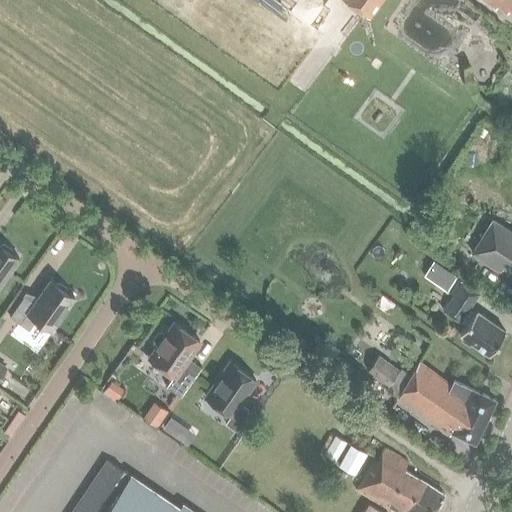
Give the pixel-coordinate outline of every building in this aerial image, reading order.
[(345,0),(343,3),(370,22),(384,0),(345,0)] [(511,0),(477,0),(495,12),(497,9),(506,15),(507,13),(511,15),(511,0)] [(511,234),(492,222),(470,256),(498,273),(501,269),(511,275),(511,234)] [(0,283),(18,258),(13,254),(12,250),(4,245),(0,245),(0,244),(0,283)] [(424,276),(447,291),(456,278),(433,262),(424,276)] [(9,317),(19,324),(27,330),(35,319),(50,330),(73,297),(68,293),(67,290),(59,284),(56,284),(50,280),(34,303),(24,296),(9,317)] [(452,298),(446,306),(443,310),(465,326),(458,335),(462,338),(460,340),(468,345),(469,343),(488,357),(504,335),(475,313),(473,315),(468,311),(478,297),(459,283),(449,296),(452,298)] [(157,347),(149,358),(174,375),(166,387),(180,397),(196,374),(183,365),(199,341),(173,323),(165,335),(161,333),(157,333),(152,340),(153,344),(157,347)] [(377,355),(366,371),(388,386),(385,390),(398,399),(397,401),(448,438),(450,434),(473,446),(494,404),(453,383),(451,388),(419,365),(412,376),(400,368),(399,370),(377,355)] [(229,363),(205,397),(230,415),(225,423),(238,433),(252,413),(239,404),(255,381),(229,363)] [(110,380),(102,391),(116,402),(124,390),(110,380)] [(283,398),(257,438),(280,453),(306,413),(283,398)] [(168,412),(154,401),(143,418),(157,428),(168,412)] [(11,436),(24,415),(17,411),(4,431),(0,428),(0,438),(4,442),(9,434),(11,436)] [(170,417),(163,428),(175,436),(182,425),(170,417)] [(337,461),(347,443),(337,437),(327,455),(337,461)] [(354,477),(367,454),(351,445),(338,467),(354,477)] [(432,511),(442,494),(402,470),(406,462),(382,448),(374,461),(372,460),(349,501),(357,505),(368,498),(387,509),(388,507),(396,511),(432,511)] [(193,511),(182,504),(179,509),(130,475),(130,476),(107,460),(71,511),(193,511)] [(259,490),(268,478),(256,469),(247,482),(259,490)]
